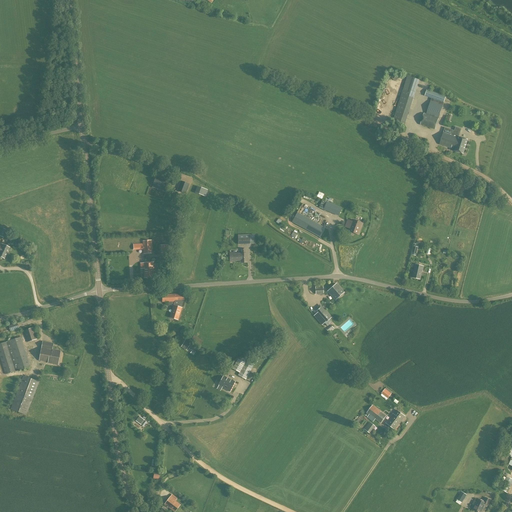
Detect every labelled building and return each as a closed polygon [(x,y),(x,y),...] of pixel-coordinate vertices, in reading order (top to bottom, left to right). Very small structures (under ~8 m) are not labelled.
[(444,103),(446,97),(427,90),(425,96),(444,103)] [(414,94),(403,91),(397,110),(408,114),(414,94)] [(430,102),(426,114),(424,113),(420,125),(435,130),(439,118),(443,106),(430,102)] [(463,154),(468,140),(458,137),(458,135),(459,135),(460,131),(455,130),(454,132),(450,130),(449,134),(443,132),(439,145),(455,150),(454,151),(463,154)] [(156,177),(153,185),(152,188),(161,191),(163,184),(168,186),(169,182),(165,181),(165,180),(156,177)] [(186,193),(189,184),(180,181),(176,190),(186,193)] [(194,192),(205,196),(208,189),(197,185),(194,192)] [(338,216),(342,208),(326,202),(323,210),(338,216)] [(325,228),(297,213),(292,222),(318,237),(320,238),(325,228)] [(358,235),(362,224),(352,220),(347,231),(358,235)] [(250,244),(250,238),(250,235),(238,235),(238,245),(250,244)] [(9,248),(1,244),(0,246),(0,256),(4,259),(9,248)] [(241,254),(234,254),(234,253),(229,253),(229,262),(235,262),(235,261),(240,261),(240,263),(247,263),(247,254),(245,254),(245,249),(241,249),(241,254)] [(153,278),(153,264),(153,263),(144,263),(144,278),(153,278)] [(422,271),(423,267),(415,265),(413,272),(414,272),(413,278),(420,280),(422,271)] [(316,295),(323,294),(322,284),(315,284),(316,295)] [(335,300),(343,293),(336,284),(327,292),(335,300)] [(173,305),(181,308),(184,300),(184,294),(162,295),(162,303),(168,302),(175,302),(173,305)] [(182,308),(181,308),(173,305),(169,318),(178,320),(182,308)] [(323,309),(317,315),(324,323),(331,318),(323,309)] [(27,343),(37,340),(33,328),(23,331),(27,343)] [(0,357),(5,375),(30,367),(21,337),(0,344),(0,357)] [(181,347),(186,350),(190,343),(185,340),(181,347)] [(60,351),(52,350),(53,344),(43,342),(39,361),(48,363),(58,365),(60,351)] [(238,359),(237,359),(232,369),(239,373),(237,376),(245,381),(251,370),(244,366),(245,363),(238,359)] [(26,416),(39,382),(23,376),(10,409),(26,416)] [(229,392),(235,382),(223,376),(218,386),(229,392)] [(381,394),(387,399),(393,392),(387,387),(381,394)] [(381,423),(386,417),(380,412),(381,412),(372,406),(367,413),(375,420),(375,419),(381,423)] [(393,414),(391,416),(400,423),(405,417),(397,410),(394,414),(393,414)] [(141,425),(144,421),(139,416),(135,421),(141,425)] [(395,430),(400,423),(391,416),(386,423),(395,430)] [(511,482),(511,479),(506,476),(503,484),(510,488),(511,482)] [(462,503),(467,495),(461,492),(457,499),(462,503)] [(174,511),(180,505),(170,497),(164,504),(174,511)] [(483,503),(480,501),(477,500),(473,510),(476,511),(480,511),(485,504),(488,506),(491,500),(485,497),(483,503)]
